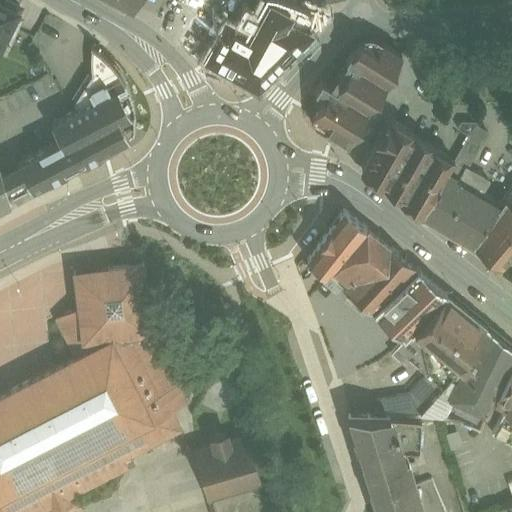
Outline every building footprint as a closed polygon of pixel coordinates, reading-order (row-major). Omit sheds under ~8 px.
[(0,0),(0,42),(19,3),(13,0),(0,0)] [(295,1),(290,0),(262,0),(260,5),(308,32),(326,13),(295,1)] [(260,5),(245,31),(227,21),(207,56),(257,83),(308,32),(260,5)] [(110,56),(90,40),(89,41),(91,43),(90,59),(91,72),(73,100),(77,106),(50,120),(60,137),(17,159),(22,169),(4,179),(8,192),(29,181),(31,187),(129,136),(125,128),(132,124),(132,125),(134,125),(132,100),(124,77),(110,56)] [(347,59),(331,85),(321,79),(315,89),(324,95),(313,114),(329,124),(326,128),(347,141),(350,137),(352,138),(361,124),(359,122),(375,95),(378,97),(395,69),(393,67),(402,53),(382,41),(376,50),(359,40),(353,49),(352,48),(345,59),(347,59)] [(414,131),(391,118),(362,168),(421,211),(445,170),(446,169),(447,169),(454,158),(431,145),(432,143),(413,132),(414,131)] [(477,120),(461,120),(457,127),(469,134),(475,124),(476,124),(477,121),(477,120)] [(469,134),(464,142),(476,149),(487,131),(476,124),(475,124),(469,134)] [(476,149),(464,142),(454,158),(447,169),(446,169),(445,170),(457,177),(464,165),(467,165),(476,149)] [(0,166),(0,202),(10,198),(8,192),(4,179),(0,166)] [(464,185),(456,180),(457,177),(445,170),(421,211),(421,212),(471,241),(472,241),(497,205),(500,201),(481,190),(488,178),(473,169),(464,185)] [(511,184),(500,201),(497,205),(472,241),(471,241),(473,242),(500,265),(511,252),(511,251),(511,184)] [(344,208),(308,256),(301,272),(307,293),(308,293),(327,271),(366,225),(344,208)] [(366,225),(327,271),(373,310),(374,310),(378,306),(418,268),(378,235),(366,225)] [(72,353),(0,389),(0,511),(38,511),(50,506),(53,511),(54,511),(74,504),(70,497),(128,467),(123,458),(183,428),(174,407),(188,400),(159,330),(147,302),(144,258),(72,267),(77,305),(55,317),(72,353)] [(446,291),(420,269),(392,295),(408,308),(421,320),(446,291)] [(485,322),(446,291),(421,320),(412,328),(445,352),(460,365),(463,366),(463,367),(485,322)] [(408,308),(393,322),(396,326),(405,335),(412,328),(421,320),(408,308)] [(485,322),(463,367),(463,366),(457,379),(450,376),(442,384),(418,411),(438,412),(440,412),(442,411),(444,410),(445,409),(451,394),(486,411),(511,357),(511,345),(488,326),(488,325),(485,322)] [(445,352),(412,328),(393,349),(427,371),(445,352)] [(445,352),(427,371),(442,384),(450,376),(460,365),(445,352)] [(214,390),(235,403),(248,382),(227,370),(214,390)] [(427,371),(409,391),(375,397),(376,408),(418,411),(442,384),(427,371)] [(511,408),(506,405),(491,430),(511,442),(511,408)] [(398,443),(389,414),(347,413),(375,501),(378,511),(447,511),(431,475),(415,482),(404,444),(398,443)] [(421,416),(389,414),(398,443),(404,444),(419,445),(421,416)] [(269,511),(260,478),(247,432),(227,438),(225,430),(212,434),(214,441),(194,447),(207,493),(208,493),(213,511),(269,511)]
